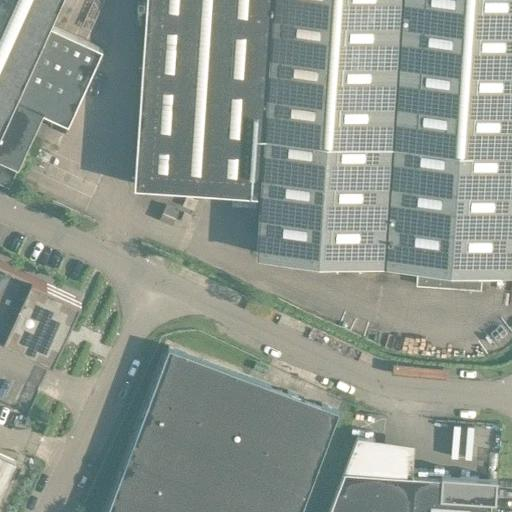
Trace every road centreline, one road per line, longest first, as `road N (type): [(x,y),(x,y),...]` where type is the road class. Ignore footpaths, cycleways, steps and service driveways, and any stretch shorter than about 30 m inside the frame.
road 1 (unclassified): [(511,397),(413,391),(362,376),(154,282)]
road 2 (unclassified): [(48,511),(154,282)]
road 3 (unclassified): [(154,282),(0,211)]
